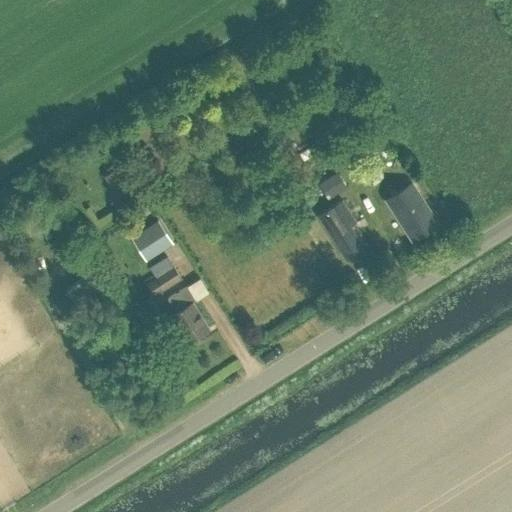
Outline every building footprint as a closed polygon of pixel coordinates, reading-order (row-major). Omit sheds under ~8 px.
[(104,176),(117,197),(129,190),(116,169),(104,176)] [(336,173),(318,184),(327,198),(345,187),(336,173)] [(410,240),(435,224),(421,203),(424,201),(412,182),(385,199),(410,240)] [(345,260),(364,248),(349,225),(355,222),(342,200),(317,215),(345,260)] [(146,261),(173,244),(158,221),(131,238),(146,261)] [(154,277),(144,283),(152,296),(180,279),(172,266),(166,255),(148,266),(154,277)] [(72,302),(102,284),(94,271),(64,290),(72,302)] [(186,285),(174,293),(167,297),(176,312),(170,316),(186,342),(208,328),(192,302),(196,300),(186,285)]
